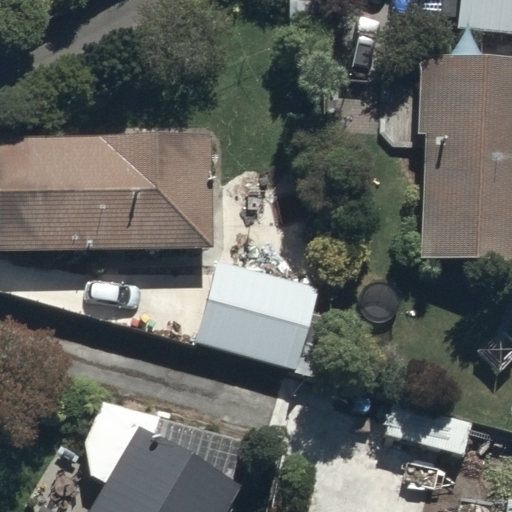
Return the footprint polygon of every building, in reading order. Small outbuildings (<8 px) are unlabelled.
[(511,0),(452,0),(451,39),(511,42),(511,0)] [(511,72),(423,69),(414,274),(511,277),(511,72)] [(0,265),(211,261),(209,145),(0,148),(0,265)] [(315,294),(215,266),(192,349),(320,384),(335,326),(309,318),(315,294)] [(97,511),(241,511),(246,505),(135,445),(97,511)]
